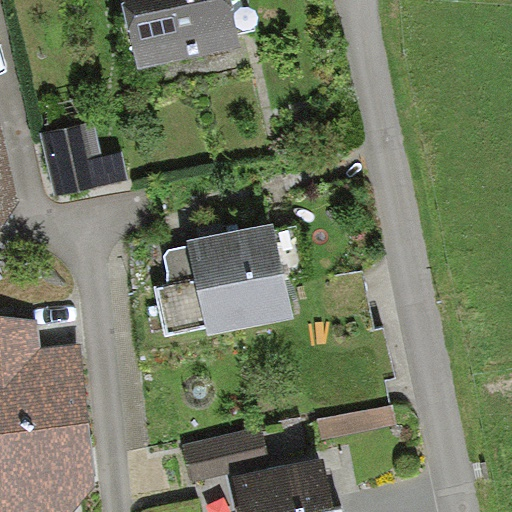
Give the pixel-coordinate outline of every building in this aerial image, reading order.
[(124,0),(139,68),(239,48),(236,33),(258,28),(251,0),(124,0)] [(0,232),(20,204),(0,117),(0,232)] [(96,122),(43,134),(57,195),(129,179),(122,150),(103,154),(96,122)] [(156,292),(165,335),(208,325),(210,332),(289,314),(269,224),(189,242),(191,250),(164,256),(172,289),(156,292)] [(96,464),(80,343),(41,347),(38,321),(0,324),(0,511),(70,511),(98,475),(96,464)] [(392,405),(318,420),(322,437),(395,422),(392,405)] [(260,426),(182,445),(191,483),(269,464),(260,426)] [(238,511),(343,511),(343,508),(334,510),(323,458),(232,477),(238,511)]
